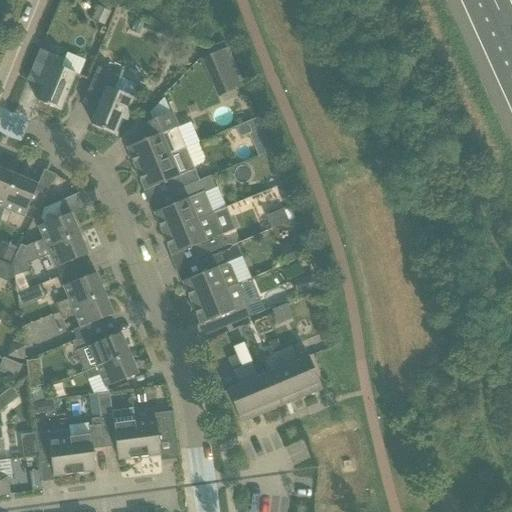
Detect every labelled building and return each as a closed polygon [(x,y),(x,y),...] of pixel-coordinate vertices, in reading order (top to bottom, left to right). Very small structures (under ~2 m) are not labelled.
[(97,7),(91,20),(104,26),(110,13),(109,13),(99,8),(97,7)] [(113,19),(101,54),(113,59),(126,23),(113,19)] [(237,69),(228,48),(208,56),(217,77),(237,69)] [(37,102),(60,111),(75,74),(60,68),(63,60),(41,50),(28,81),(29,82),(31,77),(44,83),(37,102)] [(173,58),(175,69),(188,67),(186,56),(173,58)] [(126,121),(136,99),(137,91),(134,84),(119,78),(120,76),(97,67),(82,104),(84,104),(86,100),(99,106),(91,124),(114,134),(121,119),(126,121)] [(136,170),(186,149),(177,128),(179,127),(173,112),(140,126),(146,140),(127,148),(136,170)] [(235,128),(240,139),(262,130),(257,119),(235,128)] [(195,170),(186,149),(136,170),(145,191),(164,183),(168,194),(210,177),(210,176),(199,181),(195,170)] [(0,217),(17,176),(0,169),(0,217)] [(24,218),(31,202),(36,201),(39,193),(36,189),(38,185),(17,176),(0,217),(0,221),(6,225),(11,212),(24,218)] [(154,213),(163,234),(213,214),(204,193),(215,189),(210,177),(168,194),(173,205),(154,213)] [(265,216),(271,230),(289,223),(283,209),(265,216)] [(14,266),(24,259),(35,253),(79,235),(71,214),(38,227),(43,240),(23,248),(21,253),(19,249),(11,265),(14,266)] [(222,235),(213,214),(163,234),(172,256),(191,248),(195,259),(226,246),(222,235)] [(88,255),(79,235),(35,253),(24,259),(26,264),(38,260),(38,261),(50,255),(55,268),(88,255)] [(301,258),(296,245),(282,250),(288,264),(301,258)] [(0,258),(11,263),(15,254),(0,246),(0,258)] [(231,267),(225,263),(220,253),(197,263),(202,274),(183,282),(192,304),(238,284),(231,267)] [(59,313),(104,294),(96,274),(63,287),(68,300),(56,305),(59,313)] [(308,292),(308,291),(306,278),(294,280),(296,294),(308,292)] [(238,284),(192,304),(201,325),(220,317),(224,328),(248,319),(251,317),(238,284)] [(39,285),(17,294),(19,308),(44,298),(39,285)] [(76,341),(90,335),(86,326),(113,315),(104,294),(59,313),(63,320),(75,315),(80,328),(72,331),(76,340),(76,341)] [(273,314),(278,325),(292,319),(286,305),(272,311),(273,314)] [(94,344),(90,335),(76,341),(76,340),(72,342),(84,372),(129,354),(121,333),(94,344)] [(268,343),(273,355),(282,351),(278,340),(268,343)] [(257,378),(251,363),(253,363),(244,343),(233,347),(261,415),(282,406),(268,374),(257,378)] [(7,357),(20,361),(23,349),(24,347),(10,344),(7,357)] [(241,423),(261,415),(233,347),(237,358),(229,361),(233,371),(239,386),(228,390),(241,423)] [(291,347),(282,351),(302,398),(322,389),(309,357),(297,362),(291,347)] [(282,406),(302,398),(282,351),(273,355),(279,369),(268,374),(282,406)] [(94,394),(107,392),(105,388),(138,375),(129,354),(84,372),(94,394)] [(27,362),(29,375),(42,373),(40,360),(27,362)] [(0,411),(3,410),(15,400),(8,390),(0,396),(0,411)] [(129,391),(110,394),(114,422),(134,419),(129,391)] [(44,414),(43,403),(32,404),(34,415),(44,414)] [(155,419),(134,422),(139,458),(160,455),(158,441),(176,439),(172,412),(154,414),(155,419)] [(113,418),(101,420),(105,448),(116,447),(118,460),(139,458),(134,422),(114,425),(113,418)] [(93,450),(105,448),(101,420),(100,420),(101,425),(89,427),(90,436),(70,439),(75,474),(95,471),(93,450)] [(38,453),(39,461),(39,463),(51,461),(53,477),(75,474),(70,439),(68,439),(67,431),(44,434),(36,435),(39,453),(38,453)] [(0,496),(9,495),(7,478),(2,473),(0,472),(0,496)] [(42,491),(41,481),(31,482),(33,492),(42,491)]
